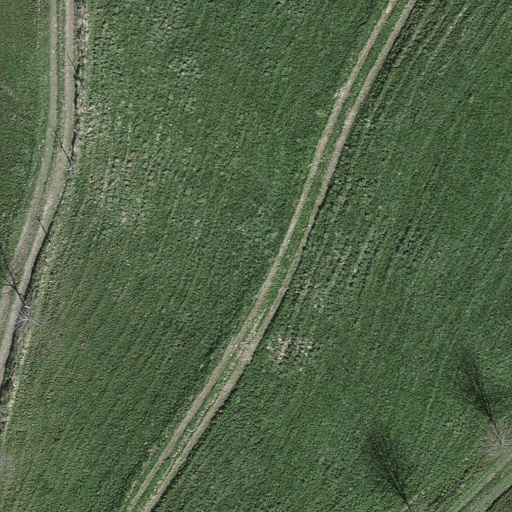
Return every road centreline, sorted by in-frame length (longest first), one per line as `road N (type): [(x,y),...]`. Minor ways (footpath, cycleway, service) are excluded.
road 1 (track): [(152,511),(312,200),(401,0)]
road 2 (track): [(0,393),(40,263),(77,91),(76,0)]
